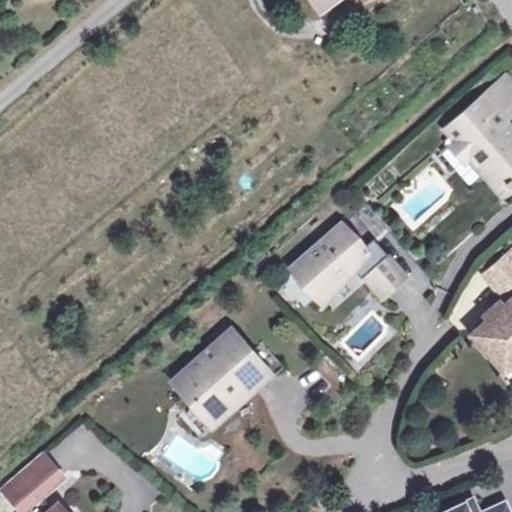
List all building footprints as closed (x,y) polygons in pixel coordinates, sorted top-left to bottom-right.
[(324,0),(318,5),(314,8),(319,15),(338,0),(324,0)] [(511,74),(501,83),(511,95),(511,74)] [(505,119),(511,112),(511,95),(501,83),(450,128),(460,139),(453,145),(466,160),(472,154),(484,144),(493,154),(481,165),(502,189),(508,183),(510,186),(511,184),(511,132),(505,125),(508,123),(505,119)] [(472,154),(481,165),(493,154),(484,144),(472,154)] [(363,240),(382,232),(374,212),(355,219),(363,240)] [(320,294),(353,265),(368,253),(344,225),(296,266),(320,294)] [(511,250),(489,272),(511,298),(511,299),(504,307),(503,305),(489,317),(491,319),(478,330),(491,344),(487,347),(504,367),(511,359),(511,250)] [(377,263),(368,253),(353,265),(355,269),(367,271),(377,263)] [(377,263),(367,271),(384,293),(405,275),(387,254),(377,263)] [(230,330),(178,377),(188,389),(196,382),(202,389),(195,396),(213,416),(266,370),(251,353),(230,330)] [(189,390),(178,401),(204,431),(251,389),(254,392),(285,364),(279,357),(264,341),(251,353),(266,370),(213,416),(195,396),(189,390)] [(66,511),(57,501),(47,509),(36,497),(61,475),(42,452),(2,488),(21,510),(24,506),(28,511),(66,511)] [(482,511),(476,498),(464,503),(467,511),(482,511)] [(508,511),(504,503),(483,511),(467,511),(464,503),(446,511),(444,511),(508,511)]
